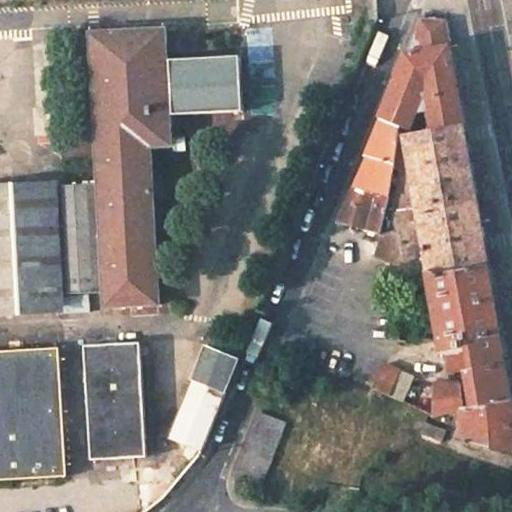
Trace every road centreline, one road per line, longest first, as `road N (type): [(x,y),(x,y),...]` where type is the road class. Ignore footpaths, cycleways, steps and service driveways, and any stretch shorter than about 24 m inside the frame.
road 1 (residential): [(402,0),(391,48),(203,508)]
road 2 (secondary): [(482,0),(511,145)]
